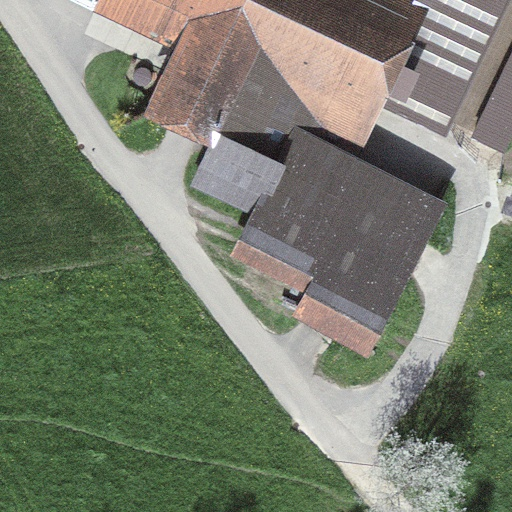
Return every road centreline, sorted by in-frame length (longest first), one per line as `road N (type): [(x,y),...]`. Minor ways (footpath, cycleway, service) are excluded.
road 1 (unclassified): [(2,0),(310,414)]
road 2 (track): [(402,511),(310,414)]
